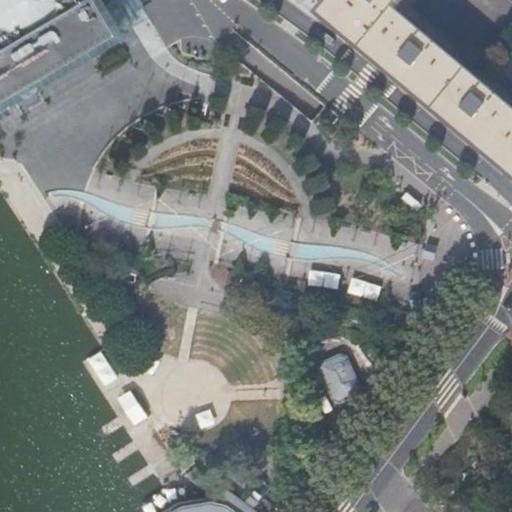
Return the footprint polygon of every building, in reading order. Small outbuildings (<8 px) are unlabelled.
[(0,0),(0,53),(7,49),(12,50),(15,49),(23,48),(32,46),(39,43),(48,37),(51,35),(56,30),(62,23),(66,16),(70,7),(81,0),(0,0)] [(81,0),(70,7),(66,16),(62,23),(56,30),(51,35),(48,37),(39,43),(32,46),(23,48),(15,49),(12,50),(7,49),(0,53),(0,69),(11,63),(20,63),(28,62),(36,60),(45,56),(52,53),(58,48),(63,45),(75,32),(82,22),(99,10),(99,8),(100,0),(81,0)] [(330,0),(318,14),(511,178),(511,107),(393,8),(399,0),(330,0)] [(422,0),(418,4),(472,50),(474,48),(484,57),(502,36),(457,0),(422,0)] [(0,97),(113,31),(99,8),(99,10),(82,22),(75,32),(63,45),(58,48),(52,53),(45,56),(36,60),(28,62),(20,63),(11,63),(0,69),(0,97)] [(466,56),(477,66),(484,57),(474,48),(472,50),(466,56)] [(126,96),(91,106),(99,131),(171,109),(165,89),(140,96),(136,80),(123,84),(126,96)] [(321,362),(319,368),(332,397),(338,400),(356,392),(358,386),(345,357),(339,354),(321,362)]
